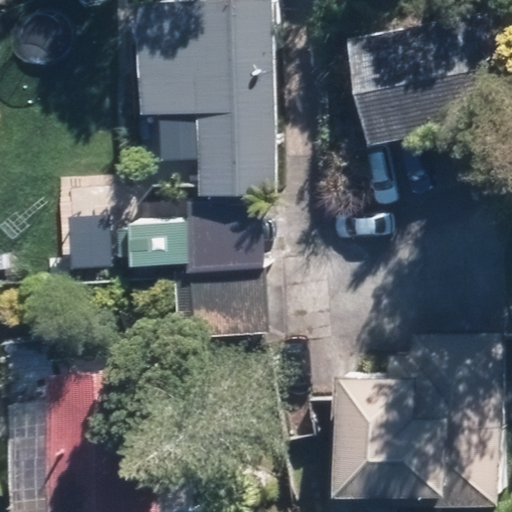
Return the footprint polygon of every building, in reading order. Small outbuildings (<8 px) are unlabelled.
[(278,186),(273,0),(190,0),(193,98),(214,98),(216,187),(278,186)] [(511,5),(370,35),(390,131),(511,105),(511,5)] [(260,197),(198,201),(202,261),(264,257),(260,197)] [(503,490),(504,334),(427,333),(427,354),(403,354),(402,379),(355,378),(354,488),(503,490)] [(161,511),(152,367),(64,373),(72,511),(161,511)]
